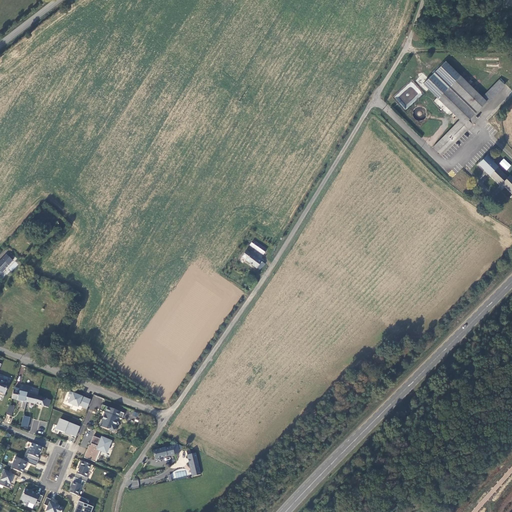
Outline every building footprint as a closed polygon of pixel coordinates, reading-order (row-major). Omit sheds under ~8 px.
[(485,101),(481,97),(444,60),(422,82),(459,119),(463,123),(467,119),(471,124),(477,118),(473,114),(470,111),(473,108),(476,111),(485,101)] [(498,79),(481,97),(485,101),(503,84),(498,79)] [(458,120),(466,129),(471,124),(467,119),(463,123),(459,119),(458,120)] [(466,129),(458,120),(431,147),(440,155),(466,129)] [(504,158),(499,163),(506,170),(511,165),(504,158)] [(511,177),(509,175),(507,177),(497,166),(489,174),(499,184),(497,186),(500,189),(504,186),(511,194),(511,193),(511,177)] [(262,247),(252,241),(249,245),(258,252),(262,247)] [(264,264),(245,251),(241,257),(245,260),(257,269),(257,268),(260,270),(264,264)] [(6,255),(0,262),(0,274),(13,261),(6,255)] [(3,378),(0,376),(0,395),(2,397),(3,396),(8,384),(5,383),(3,378)] [(38,396),(40,390),(21,385),(21,387),(20,391),(30,394),(38,396)] [(20,391),(18,399),(23,401),(21,408),(25,409),(27,402),(28,402),(30,394),(20,391)] [(83,397),(82,398),(80,397),(80,396),(69,392),(68,396),(70,397),(68,403),(78,407),(78,405),(87,409),(90,400),(83,397)] [(50,408),(52,400),(38,396),(30,394),(28,402),(36,404),(41,405),(40,409),(44,410),(45,407),(50,408)] [(9,404),(6,414),(12,416),(15,406),(9,404)] [(124,413),(102,405),(100,411),(106,413),(106,415),(104,416),(100,425),(109,428),(110,431),(116,429),(115,426),(119,424),(117,421),(118,418),(122,419),(124,413)] [(21,426),(28,428),(30,420),(23,419),(21,426)] [(64,431),(72,434),(71,435),(76,437),(80,427),(60,419),(56,429),(64,432),(64,431)] [(84,458),(95,462),(99,450),(106,453),(111,441),(102,438),(101,439),(93,436),(90,444),(91,444),(92,444),(91,446),(90,446),(89,445),(84,458)] [(27,458),(37,462),(39,458),(37,458),(39,453),(41,453),(43,448),(32,443),(30,449),(28,450),(27,453),(28,454),(27,458)] [(167,457),(164,449),(153,452),(155,460),(167,457)] [(187,453),(193,478),(201,476),(195,453),(190,454),(190,452),(187,453)] [(19,472),(22,473),(24,468),(26,469),(28,463),(36,466),(37,462),(27,458),(25,457),(23,460),(15,457),(11,468),(19,472)] [(80,466),(77,474),(76,473),(74,477),(83,481),(86,482),(87,478),(86,477),(89,470),(91,471),(93,466),(81,461),(79,466),(80,466)] [(14,486),(16,481),(18,477),(17,476),(19,472),(11,468),(9,472),(3,469),(1,475),(2,475),(0,481),(0,484),(8,488),(10,484),(14,486)] [(185,470),(167,475),(169,480),(186,475),(185,470)] [(83,481),(74,477),(71,486),(72,486),(70,492),(78,496),(82,485),(81,485),(83,481)] [(25,489),(21,499),(35,505),(36,502),(40,503),(43,496),(25,489)] [(79,502),(78,501),(73,511),(91,511),(93,507),(87,505),(89,500),(81,497),(79,502)] [(52,500),(46,498),(44,505),(48,506),(45,511),(46,511),(61,511),(63,508),(54,504),(54,503),(51,501),(52,500)]
